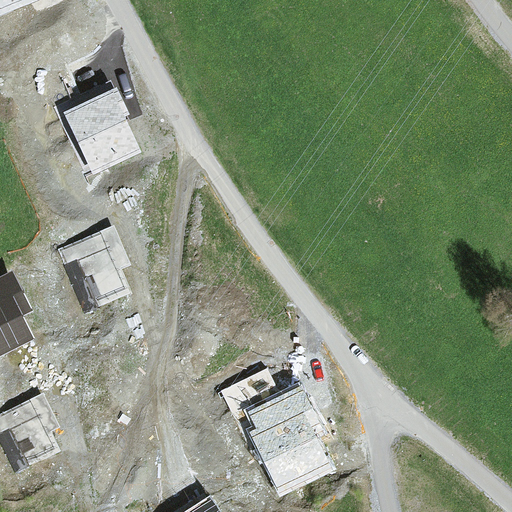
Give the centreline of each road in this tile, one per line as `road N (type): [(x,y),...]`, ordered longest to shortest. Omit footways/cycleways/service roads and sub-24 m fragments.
road 1 (residential): [(117,0),(242,217),(386,400)]
road 2 (residential): [(386,400),(511,503)]
